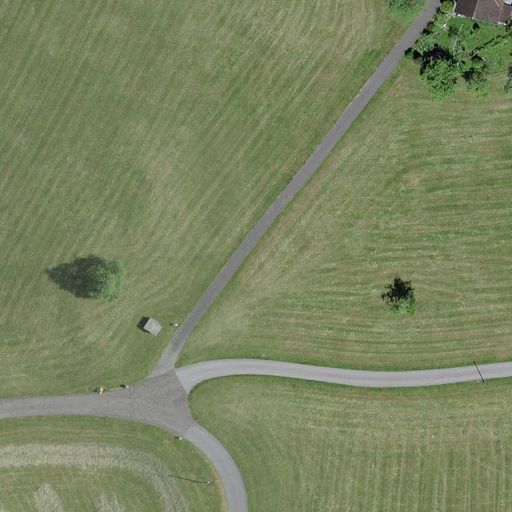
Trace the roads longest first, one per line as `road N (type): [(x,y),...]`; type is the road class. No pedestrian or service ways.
road 1 (track): [(150,403),(196,316),(442,0)]
road 2 (unclassified): [(511,370),(362,379),(229,367),(150,403)]
road 3 (unclassified): [(150,403),(0,416)]
road 4 (unclassified): [(239,511),(232,472),(196,432),(150,403)]
